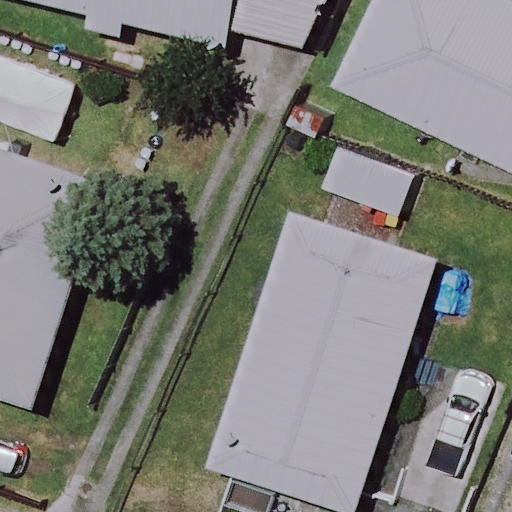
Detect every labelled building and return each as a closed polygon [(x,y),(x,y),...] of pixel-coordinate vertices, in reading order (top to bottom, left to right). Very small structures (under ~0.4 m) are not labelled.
[(67,0),(105,9),(101,23),(144,34),(147,20),(246,45),(250,27),(322,45),(338,0),(67,0)] [(511,0),(392,0),(354,80),(511,156),(511,0)] [(125,164),(0,128),(0,385),(57,402),(125,164)] [(354,130),(328,182),(410,223),(436,171),(354,130)] [(454,254),(309,208),(228,462),(373,508),(454,254)]
